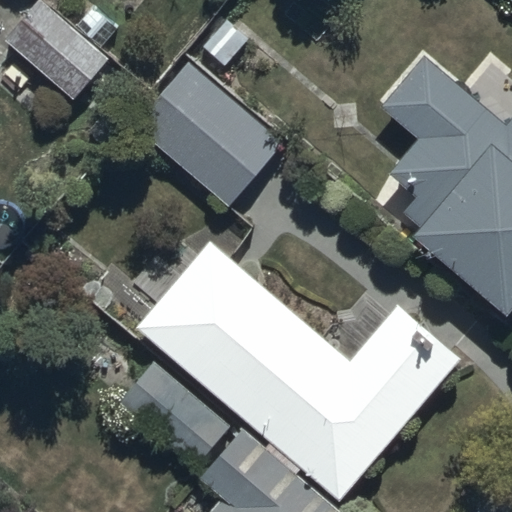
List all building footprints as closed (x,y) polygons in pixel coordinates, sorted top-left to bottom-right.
[(50,0),(45,0),(10,40),(74,98),(108,60),(97,50),(117,28),(93,7),(77,24),(50,0)] [(423,224),(417,231),(511,311),(511,310),(511,121),(511,123),(426,52),(383,103),(423,137),(396,169),(422,192),(407,210),(423,224)] [(192,62),(138,121),(229,204),(283,146),(192,62)] [(210,237),(139,325),(341,498),(462,357),(400,303),(352,358),(210,237)] [(152,358),(119,396),(195,462),(228,424),(152,358)] [(342,511),(242,427),(201,476),(230,500),(219,511),(342,511)]
